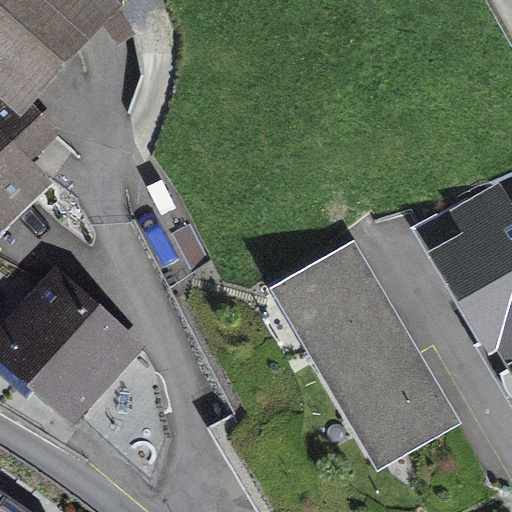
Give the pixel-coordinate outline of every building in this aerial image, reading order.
[(110,11),(98,0),(0,0),(0,236),(67,169),(10,113),(110,11)] [(511,160),(412,220),(511,388),(511,160)] [(347,242),(271,287),(375,462),(451,417),(347,242)] [(143,331),(46,247),(0,298),(0,363),(65,420),(143,331)] [(0,511),(45,511),(0,484),(0,511)]
